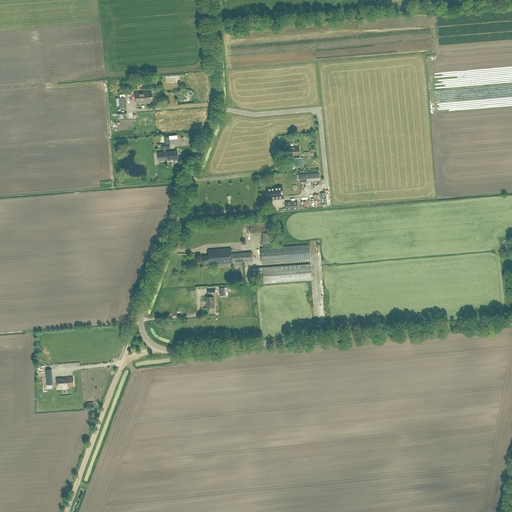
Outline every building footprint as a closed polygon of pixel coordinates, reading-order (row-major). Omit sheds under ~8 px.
[(136,103),(141,103),(152,103),(151,93),(147,93),(146,92),(135,92),(136,103)] [(286,156),(299,154),(299,147),(285,148),(286,156)] [(158,161),(177,159),(177,150),(157,152),(158,161)] [(296,175),(297,179),(299,179),(299,182),(319,180),(319,173),(296,175)] [(267,197),(271,197),(271,199),(283,198),(282,186),(266,188),(267,197)] [(285,211),(297,210),(297,201),(285,202),(285,211)] [(308,245),(260,248),(261,262),(309,259),(308,245)] [(251,252),(231,253),(231,248),(207,250),(208,255),(202,255),(203,264),(209,263),(209,264),(252,261),(251,252)] [(263,274),(263,283),(311,280),(310,264),(262,267),(252,268),(252,274),(263,274)] [(215,293),(215,290),(207,290),(208,297),(205,297),(206,302),(207,308),(214,307),(214,303),(214,296),(213,296),(213,293),(215,293)] [(73,377),(66,377),(66,378),(63,378),(63,377),(56,378),(57,389),(64,388),(64,387),(67,387),(67,386),(73,386),(73,377)]
